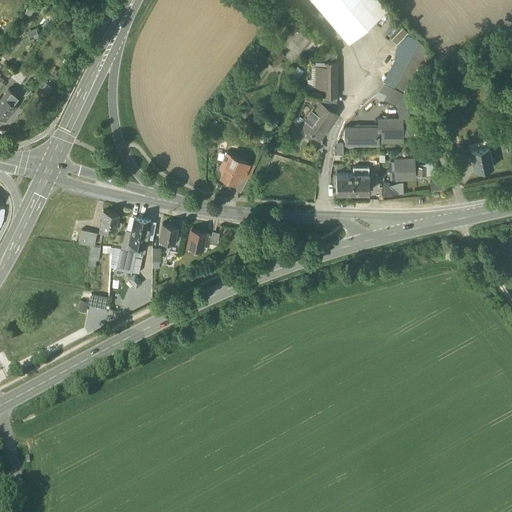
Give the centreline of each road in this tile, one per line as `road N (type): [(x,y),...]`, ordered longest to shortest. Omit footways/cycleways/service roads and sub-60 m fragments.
road 1 (secondary): [(424,224),(239,284),(0,405)]
road 2 (secondary): [(424,224),(217,211),(158,199)]
road 3 (track): [(459,217),(461,203),(409,101),(415,80),(446,54),(511,27)]
road 4 (secondary): [(158,199),(122,149),(114,118),(118,31)]
road 5 (secondary): [(118,31),(49,175)]
